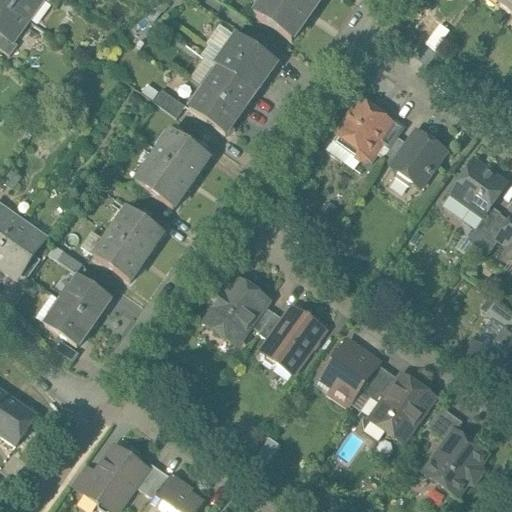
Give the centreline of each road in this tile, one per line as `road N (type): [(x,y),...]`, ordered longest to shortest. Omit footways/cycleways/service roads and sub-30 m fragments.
road 1 (residential): [(511,436),(204,227)]
road 2 (residential): [(348,35),(204,227)]
road 3 (residential): [(204,227),(84,409)]
road 4 (residential): [(261,511),(130,416),(84,409)]
road 5 (residential): [(348,35),(511,162)]
road 6 (residential): [(84,409),(15,511)]
road 7 (residential): [(0,320),(84,409)]
